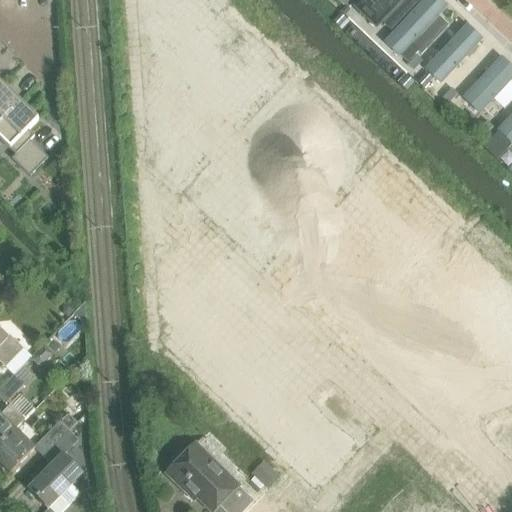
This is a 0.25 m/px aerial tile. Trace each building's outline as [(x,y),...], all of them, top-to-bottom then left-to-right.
[(355,0),(351,5),(375,27),(400,0),(355,0)] [(421,0),(384,40),(400,55),(411,43),(421,52),(448,23),(439,14),(448,4),(443,0),(421,0)] [(347,9),(342,15),(349,22),(355,16),(347,9)] [(466,22),(424,67),(440,81),(482,36),(466,22)] [(409,52),(401,60),(407,65),(414,58),(409,52)] [(511,64),(502,55),(463,96),(479,111),(511,75),(511,64)] [(408,66),(408,67),(410,69),(413,72),(414,72),(422,63),(416,58),(408,66)] [(427,75),(418,84),(424,90),(433,80),(427,75)] [(4,87),(0,90),(0,125),(20,104),(13,97),(14,97),(4,87)] [(452,91),(443,100),(446,102),(449,105),(449,106),(457,96),(452,91)] [(21,104),(0,125),(0,140),(16,156),(12,161),(30,178),(48,160),(30,142),(35,138),(29,132),(39,122),(21,104)] [(511,113),(498,129),(511,141),(511,113)] [(487,124),(478,133),(481,135),(484,138),(484,139),(484,138),(493,129),(487,124)] [(511,146),(499,134),(485,149),(501,164),(511,152),(511,146)] [(64,308),(63,315),(68,319),(76,311),(68,303),(64,308)] [(80,309),(72,317),(82,328),(86,325),(85,316),(84,316),(83,316),(83,307),(80,309)] [(0,362),(6,369),(23,350),(9,337),(7,340),(0,333),(0,362)] [(54,356),(44,346),(33,357),(33,362),(38,367),(43,367),(54,356)] [(23,350),(6,369),(15,377),(32,359),(23,350)] [(0,390),(0,399),(4,404),(5,405),(23,387),(13,377),(0,390)] [(0,446),(15,431),(25,421),(11,407),(1,417),(0,416),(0,446)] [(59,424),(68,432),(77,423),(70,416),(66,416),(59,424)] [(15,431),(0,446),(0,464),(11,475),(35,450),(44,459),(68,432),(59,424),(43,441),(35,450),(15,431)] [(68,432),(44,459),(52,467),(28,492),(48,511),(49,510),(51,511),(64,511),(75,501),(66,492),(81,478),(62,459),(78,441),(68,432)]
